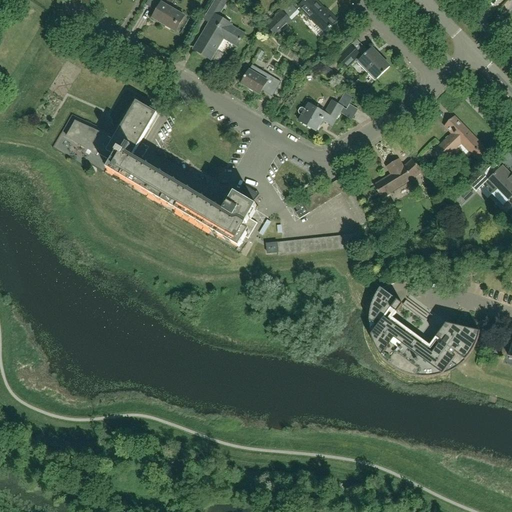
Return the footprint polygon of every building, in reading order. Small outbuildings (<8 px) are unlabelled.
[(184,17),(163,5),(165,3),(160,0),(148,0),(145,6),(146,6),(156,12),(152,18),(175,32),(184,17)] [(244,35),(229,27),(231,25),(218,18),(226,5),(225,5),(227,2),(224,0),(216,0),(204,20),(210,24),(194,50),(218,64),(218,63),(211,59),(223,38),(237,47),(244,35)] [(337,21),(326,8),(324,10),(315,0),(304,0),(298,7),(316,26),(316,25),(324,33),(337,21)] [(275,33),(289,19),(282,12),(267,26),(267,25),(266,26),(275,36),(277,35),(275,33)] [(347,68),(357,58),(348,49),(338,59),(347,68)] [(389,67),(377,55),(371,49),(357,63),(375,81),(389,67)] [(272,97),(280,83),(252,66),(246,77),(245,77),(244,78),(245,78),(241,84),(260,95),(264,88),(273,93),(271,97),(272,97)] [(347,108),(353,98),(345,93),(339,103),(347,108)] [(332,126),(343,108),(332,101),(324,113),(309,104),(305,110),(304,109),(302,108),(300,109),(298,112),(299,114),(300,115),(301,116),(298,121),(315,131),(322,121),(332,126)] [(223,211),(133,158),(132,157),(157,115),(136,102),(120,128),(113,141),(108,137),(108,136),(75,121),(75,122),(66,136),(97,154),(97,155),(97,156),(98,154),(111,162),(107,169),(239,248),(245,238),(248,239),(257,224),(249,219),(256,206),(245,199),(234,193),(223,211)] [(484,148),(454,117),(454,118),(445,127),(444,126),(443,127),(451,135),(435,150),(445,160),(461,145),(478,162),(485,156),(481,151),(483,148),(484,149),(484,148)] [(400,159),(398,160),(386,167),(391,175),(373,186),(381,198),(412,179),(423,171),(411,160),(403,165),(400,159)] [(511,176),(502,166),(501,167),(502,167),(488,180),(488,179),(485,183),(480,178),(471,187),(476,192),(483,185),(492,195),(497,190),(509,201),(509,200),(511,196),(511,176)] [(351,187),(344,176),(339,179),(346,190),(351,187)] [(346,190),(339,179),(334,183),(341,194),(346,190)] [(341,194),(334,183),(329,186),(335,197),(341,194)] [(335,197),(329,186),(323,189),(330,200),(335,197)] [(344,199),(355,192),(351,187),(346,190),(341,194),(344,199)] [(330,200),(323,189),(318,192),(325,203),(330,200)] [(325,203),(318,192),(313,195),(320,206),(325,203)] [(347,204),(358,198),(355,192),(344,199),(347,204)] [(320,206),(313,195),(308,199),(314,210),(320,206)] [(350,210),(361,203),(358,198),(347,204),(350,210)] [(314,210),(308,199),(302,202),(309,213),(314,210)] [(309,213),(302,202),(295,207),(298,212),(296,213),(300,219),(309,213)] [(354,215),(364,208),(361,203),(350,210),(354,215)] [(357,220),(368,213),(364,208),(354,215),(357,220)] [(278,253),(277,243),(266,244),(267,254),(278,253)] [(433,353),(401,330),(385,318),(392,309),(397,313),(403,305),(381,289),(380,288),(378,291),(378,292),(377,293),(376,295),(375,296),(374,299),(373,302),(372,305),(371,306),(371,309),(370,312),(370,316),(369,317),(369,319),(369,322),(369,323),(369,325),(370,328),(370,331),(371,334),(371,337),(372,338),(373,341),(374,344),(375,347),(376,348),(378,351),(379,354),(381,356),(383,359),(385,361),(388,363),(390,365),(392,367),(395,369),(398,370),(399,371),(403,373),(406,374),(409,375),(412,376),(414,376),(417,377),(420,377),(423,377),(426,377),(429,377),(432,377),(435,376),(437,376),(440,375),(443,375),(446,374),(448,372),(451,371),(454,369),(456,368),(458,367),(460,365),(463,363),(465,361),(467,359),(469,356),(471,354),(472,351),(474,349),(475,346),(476,343),(478,341),(478,338),(479,335),(480,332),(446,324),(436,338),(443,343),(441,345),(439,344),(438,347),(433,353)]
